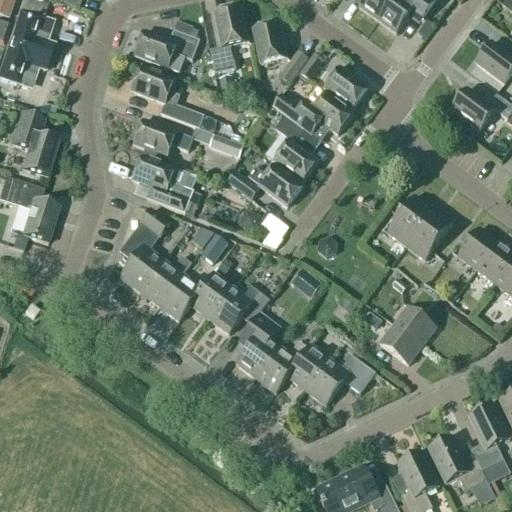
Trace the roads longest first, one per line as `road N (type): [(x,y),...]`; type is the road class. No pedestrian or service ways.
road 1 (unclassified): [(63,288),(294,459),(315,460),(493,373),(511,356)]
road 2 (unclassified): [(63,288),(95,184),(83,103),(111,24),(130,8),(171,0)]
road 3 (unclassified): [(511,219),(381,123)]
road 4 (unclassified): [(280,0),(405,92)]
road 5 (unclassified): [(296,234),(381,123)]
